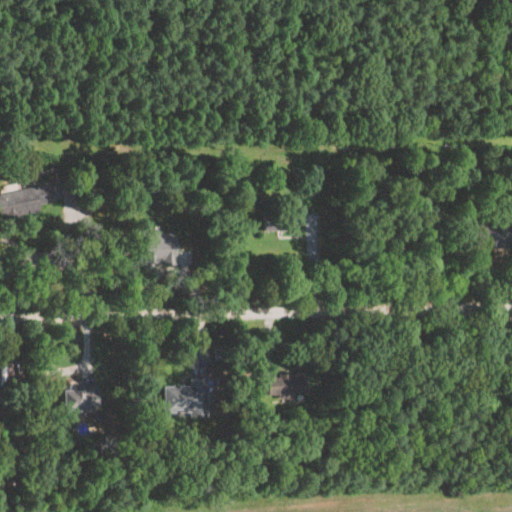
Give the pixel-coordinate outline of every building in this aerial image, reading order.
[(79,187),(99,187),(99,166),(79,166),(79,187)] [(0,190),(0,216),(37,213),(35,202),(48,201),(46,185),(0,190)] [(292,208),(260,208),(260,229),(292,229),(292,208)] [(511,246),(511,217),(480,217),(480,218),(469,218),(469,246),(511,246)] [(138,231),(139,264),(150,265),(150,260),(173,261),(172,231),(138,231)] [(304,372),(254,372),(254,394),(304,394),(304,372)] [(161,384),(161,414),(204,414),(204,377),(187,377),(186,385),(161,384)] [(58,409),(93,409),(93,386),(58,386),(58,409)]
